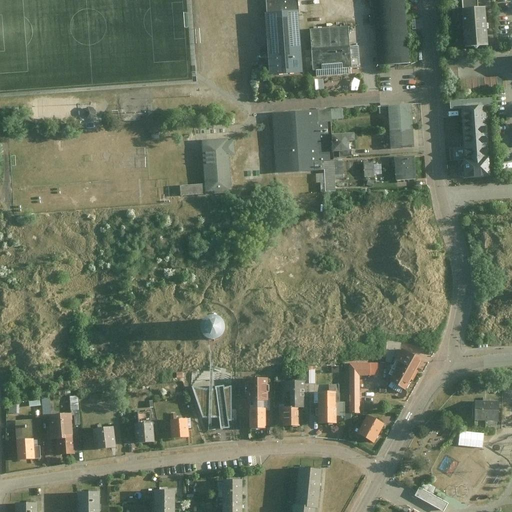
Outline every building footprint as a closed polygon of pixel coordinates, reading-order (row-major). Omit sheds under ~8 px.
[(262,0),(266,72),(299,70),(295,0),(262,0)] [(368,0),(372,66),(403,64),(400,0),(368,0)] [(463,46),(486,45),(484,7),(461,9),(463,46)] [(351,67),(347,25),(307,29),(311,71),(351,67)] [(445,55),(447,78),(457,78),(456,54),(445,55)] [(502,88),(501,77),(461,79),(462,91),(502,88)] [(325,79),(312,79),(312,89),(325,89),(325,79)] [(450,108),(461,107),(464,147),(450,148),(450,158),(466,157),(487,156),(484,106),(489,106),(488,97),(449,99),(450,108)] [(411,126),(409,105),(386,106),(387,128),(411,126)] [(97,117),(96,107),(87,108),(88,118),(97,117)] [(314,108),(267,111),(271,173),(318,170),(317,159),(325,159),(323,121),(315,121),(314,108)] [(412,146),(411,126),(387,128),(388,148),(412,146)] [(202,193),(228,191),(225,154),(231,154),(230,139),(224,139),(224,137),(199,139),(202,193)] [(487,156),(466,157),(467,177),(488,175),(487,156)] [(413,179),(412,158),(391,159),(393,180),(413,179)] [(365,161),(366,175),(383,174),(383,164),(375,164),(375,160),(365,161)] [(222,331),(222,326),(219,321),(214,318),(208,318),(204,321),(201,326),(201,332),(204,337),(209,340),(212,340),(214,340),(219,337),(222,331)] [(406,390),(422,359),(402,348),(386,379),(406,390)] [(348,413),(359,413),(359,376),(378,375),(378,362),(347,363),(347,375),(348,375),(348,413)] [(269,411),(269,378),(247,378),(247,401),(246,401),(246,409),(249,409),(250,429),(267,429),(267,411),(269,411)] [(307,406),(306,381),(285,381),(286,392),(291,392),(291,407),(300,407),(307,406)] [(225,429),(229,428),(229,421),(231,420),(231,386),(225,387),(220,388),(213,389),(208,389),(203,388),(198,387),(192,386),(202,417),(219,417),(220,429),(225,429)] [(319,424),(336,423),(335,391),(318,391),(319,424)] [(31,399),(31,405),(44,405),(45,415),(52,415),(51,398),(31,399)] [(498,401),(474,401),(474,419),(498,420),(498,401)] [(285,425),(301,425),(300,407),(291,407),(280,407),(280,421),(285,421),(285,425)] [(356,435),(373,444),(385,423),(367,414),(356,435)] [(57,455),(75,454),(72,416),(49,418),(51,441),(55,440),(57,455)] [(188,437),(187,418),(170,419),(171,438),(188,437)] [(16,462),(34,460),(31,420),(13,422),(16,462)] [(136,443),(154,442),(153,421),(135,423),(136,443)] [(95,450),(115,447),(113,426),(93,429),(95,450)] [(483,433),(459,432),(458,445),(482,447),(483,433)] [(321,466),(297,464),(293,504),(313,505),(317,506),(321,466)] [(240,511),(240,478),(219,478),(219,511),(240,511)] [(419,488),(415,495),(444,511),(448,504),(419,488)] [(97,511),(98,489),(77,489),(76,511),(97,511)] [(172,511),(172,489),(152,490),(152,511),(172,511)] [(34,511),(35,500),(12,500),(12,511),(34,511)] [(290,511),(311,511),(313,505),(293,504),(291,503),(290,511)]
